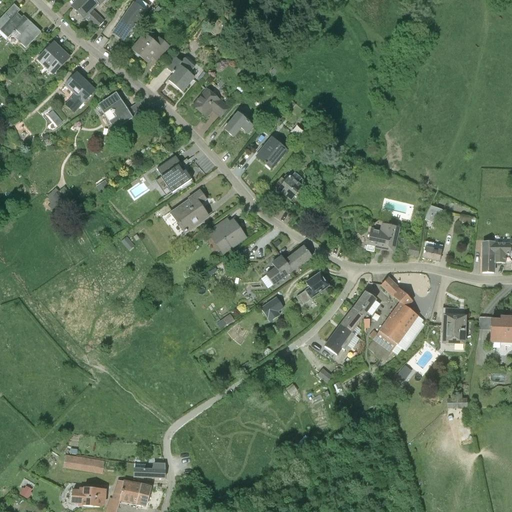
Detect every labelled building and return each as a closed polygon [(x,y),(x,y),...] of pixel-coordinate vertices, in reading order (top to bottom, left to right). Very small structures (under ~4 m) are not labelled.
[(78,0),(72,7),(84,19),(85,16),(90,21),(96,15),(91,11),(97,5),(91,0),(78,0)] [(134,4),(113,33),(123,40),(129,32),(131,33),(145,13),(134,4)] [(16,40),(26,49),(34,40),(41,33),(24,17),(22,18),(17,14),(20,11),(14,5),(0,20),(0,31),(8,39),(16,31),(21,35),(16,40)] [(154,12),(145,24),(148,26),(157,14),(154,12)] [(96,15),(90,21),(98,29),(104,23),(96,15)] [(144,35),(138,43),(131,50),(147,63),(155,54),(160,59),(170,47),(159,38),(157,41),(147,33),(145,36),(144,35)] [(37,61),(53,76),(69,59),(53,44),(37,61)] [(176,58),(173,61),(167,69),(174,75),(169,81),(182,92),(194,78),(189,74),(195,67),(184,59),(181,63),(176,58)] [(74,114),(88,98),(95,91),(77,74),(65,87),(73,95),(64,105),(74,114)] [(207,90),(199,99),(193,107),(205,117),(211,110),(221,118),(229,108),(220,101),(207,90)] [(116,94),(98,106),(104,115),(111,111),(116,118),(109,123),(115,131),(133,119),(145,111),(139,103),(128,111),(121,101),(116,94)] [(254,127),(238,114),(224,130),(233,137),(240,129),(247,135),(254,127)] [(275,118),(271,122),(270,121),(262,131),(268,136),(276,126),(275,126),(280,121),(275,118)] [(272,138),(268,142),(262,150),(266,153),(260,160),(272,169),(287,151),(272,138)] [(175,157),(157,169),(173,193),(191,180),(185,172),(183,174),(179,167),(181,165),(175,157)] [(302,187),(298,183),(302,179),(295,174),(291,178),(290,176),(285,183),(278,190),(291,201),(302,187)] [(105,182),(97,188),(102,195),(110,190),(105,182)] [(51,204),(49,206),(58,216),(70,205),(65,199),(71,193),(65,187),(60,192),(56,188),(48,196),(51,199),(49,201),(51,204)] [(199,192),(170,214),(184,235),(208,218),(199,205),(205,201),(199,192)] [(443,210),(431,205),(425,220),(426,220),(438,224),(443,210)] [(221,254),(235,244),(243,238),(232,223),(231,224),(227,218),(210,230),(213,234),(209,236),(221,254)] [(374,252),(375,249),(380,250),(381,248),(384,248),(384,249),(394,252),(400,228),(383,224),(384,222),(379,221),(368,228),(367,232),(366,232),(362,233),(359,248),(366,250),(374,252)] [(135,247),(127,237),(121,242),(129,251),(135,247)] [(482,243),(482,264),(482,274),(493,274),(494,264),(505,264),(505,256),(510,255),(510,251),(511,250),(511,239),(510,239),(510,243),(495,243),(495,242),(482,243)] [(434,244),(425,242),(423,249),(424,249),(422,259),(439,262),(441,251),(432,249),(434,244)] [(285,262),(282,257),(274,263),(278,268),(265,276),(272,286),(292,272),(311,257),(304,247),(285,262)] [(418,257),(419,249),(410,247),(408,254),(418,257)] [(309,289),(297,298),(298,301),(300,300),(304,304),(328,287),(322,278),(323,278),(320,274),(317,276),(306,284),(309,289)] [(427,323),(418,316),(406,308),(412,302),(388,279),(381,286),(393,297),(399,303),(378,331),(379,331),(377,334),(373,331),(369,336),(373,340),(373,341),(367,349),(385,362),(391,354),(396,358),(402,350),(413,335),(416,337),(427,323)] [(376,308),(372,305),(375,300),(366,293),(355,309),(353,310),(363,317),(367,311),(371,314),(376,308)] [(276,299),(261,310),(270,323),(278,317),(276,314),(283,308),(276,299)] [(445,309),(443,345),(463,345),(465,310),(445,309)] [(357,327),(363,317),(353,310),(340,327),(351,334),(351,333),(352,334),(357,327)] [(227,326),(234,321),(230,315),(223,319),(227,326)] [(490,344),(511,344),(511,318),(500,318),(500,321),(491,321),(490,344)] [(324,347),(337,357),(342,349),(345,352),(355,337),(352,334),(351,333),(351,334),(340,327),(334,336),(333,336),(324,347)] [(318,376),(326,382),(327,383),(332,378),(330,376),(322,370),(318,376)] [(399,372),(396,377),(402,382),(406,377),(399,372)] [(381,390),(388,380),(383,376),(376,386),(381,390)] [(286,389),(286,391),(287,391),(291,396),(298,391),(294,386),(293,384),(286,389)] [(467,400),(461,400),(462,392),(452,392),(452,400),(447,400),(447,409),(452,409),(452,410),(461,409),(467,409),(467,400)] [(377,411),(373,399),(365,402),(365,403),(356,407),(358,413),(367,409),(369,414),(377,411)] [(102,475),(103,471),(120,473),(121,464),(104,461),(104,462),(65,455),(62,469),(102,475)] [(149,479),(155,479),(165,479),(165,471),(164,471),(164,465),(153,465),(152,470),(144,469),(144,464),(134,463),(134,469),(133,478),(149,479)] [(151,488),(141,485),(123,481),(123,482),(117,481),(112,499),(109,498),(104,511),(116,511),(120,500),(146,507),(151,488)] [(27,484),(22,494),(31,499),(36,489),(27,484)] [(80,490),(80,491),(71,490),(70,505),(77,505),(78,507),(82,507),(82,506),(101,507),(104,505),(105,491),(80,490)] [(14,500),(18,503),(21,499),(17,497),(12,493),(10,495),(8,498),(13,502),(14,500)]
